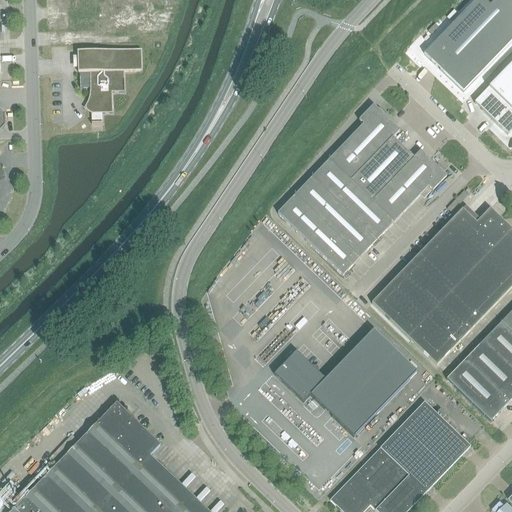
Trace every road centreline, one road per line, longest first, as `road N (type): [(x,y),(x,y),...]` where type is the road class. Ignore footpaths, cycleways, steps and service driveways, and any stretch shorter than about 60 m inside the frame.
road 1 (unclassified): [(290,511),(235,458),(202,405),(180,324),(180,288),(190,256),(344,25),(370,0)]
road 2 (primary): [(0,365),(143,220),(217,117)]
road 3 (unclassified): [(0,253),(29,218),(36,191),(29,0)]
road 4 (unclassified): [(511,181),(396,74)]
road 5 (primary): [(217,117),(277,0)]
road 6 (primary): [(258,0),(217,117)]
